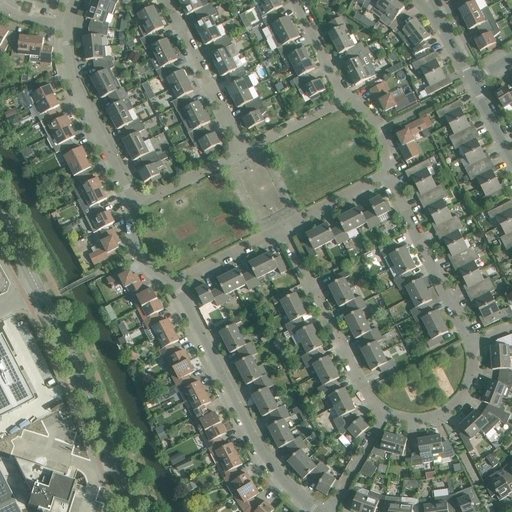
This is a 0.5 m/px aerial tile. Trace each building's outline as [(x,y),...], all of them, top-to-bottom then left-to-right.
[(90,0),(88,6),(90,6),(90,7),(106,13),(109,14),(112,15),(115,5),(119,0),(118,0),(90,0)] [(198,0),(191,0),(182,5),(184,10),(183,10),(186,15),(187,14),(187,15),(199,9),(202,15),(214,8),(211,3),(208,5),(206,0),(200,2),(198,0)] [(269,0),(262,4),(257,6),(262,16),(261,17),(264,22),(276,16),(273,11),(276,10),(282,6),(280,1),(281,1),(280,0),(269,0)] [(352,0),(362,4),(361,7),(367,10),(369,6),(372,0),(352,0)] [(372,0),(369,6),(367,10),(371,12),(372,11),(381,19),(395,0),(394,0),(380,0),(378,2),(374,0),(372,0)] [(381,19),(380,19),(389,27),(393,31),(402,22),(397,17),(404,8),(395,0),(381,19)] [(466,5),(459,9),(461,14),(460,15),(463,19),(464,19),(480,11),(488,7),(483,0),(465,0),(468,4),(466,5)] [(141,6),(129,12),(132,17),(138,14),(143,25),(159,17),(156,12),(157,11),(155,7),(154,7),(153,6),(144,11),(141,6)] [(88,7),(85,16),(86,17),(86,18),(91,20),(93,21),(90,28),(104,30),(109,30),(110,24),(106,23),(109,14),(106,13),(90,7),(90,8),(88,7)] [(480,11),(464,19),(466,24),(465,25),(468,29),(469,29),(469,30),(479,25),(481,30),(496,23),(488,7),(480,11)] [(204,20),(195,25),(198,30),(197,30),(199,35),(200,34),(200,35),(216,27),(211,17),(216,14),(214,8),(202,15),(204,20)] [(245,13),(239,16),(247,31),(253,28),(245,13)] [(364,15),(360,22),(372,30),(376,24),(364,15)] [(267,28),(262,30),(268,40),(272,38),(273,37),(278,35),(293,27),(291,22),(292,22),(289,17),(288,18),(288,17),(281,20),(278,22),(276,16),(264,22),(267,28)] [(143,25),(139,27),(144,37),(140,39),(143,45),(155,39),(152,33),(164,27),(161,22),(162,21),(160,17),(159,17),(143,25)] [(335,30),(329,33),(334,44),(349,36),(344,26),(345,26),(341,17),(329,23),(332,29),(334,28),(335,30)] [(402,22),(393,31),(396,34),(397,33),(405,43),(423,28),(416,19),(406,26),(402,22)] [(484,36),(475,40),(480,51),(487,48),(488,51),(497,46),(493,38),(500,32),(496,23),(481,30),(484,36)] [(216,27),(200,35),(203,40),(202,40),(204,45),(205,44),(206,45),(213,42),(215,41),(218,46),(230,40),(227,34),(222,24),(216,27)] [(0,26),(0,54),(2,56),(6,49),(9,44),(4,41),(8,34),(9,32),(5,30),(0,26)] [(268,40),(267,41),(272,51),(277,48),(280,54),(292,48),(289,43),(292,41),(298,38),(298,37),(299,36),(294,27),(293,28),(293,27),(278,35),(273,37),(272,38),(268,40)] [(84,43),(83,43),(83,48),(85,48),(85,49),(102,47),(101,36),(103,36),(108,36),(109,30),(104,30),(90,28),(91,36),(84,37),(84,43)] [(423,28),(405,43),(414,55),(417,61),(428,55),(426,50),(428,48),(430,48),(426,41),(430,38),(423,28)] [(10,57),(7,65),(16,68),(18,61),(24,62),(25,55),(30,56),(32,37),(24,36),(20,36),(20,38),(20,42),(13,41),(12,47),(11,57),(10,57)] [(349,36),(334,44),(339,54),(348,50),(351,55),(365,48),(362,43),(355,46),(349,36)] [(30,56),(29,62),(40,63),(40,65),(51,66),(53,47),(43,46),(44,38),(32,37),(30,56)] [(155,39),(143,45),(145,50),(151,47),(156,58),(172,50),(169,45),(171,44),(168,40),(167,40),(167,39),(157,44),(155,39)] [(218,52),(211,56),(214,61),(213,62),(215,66),(216,66),(238,56),(240,55),(234,44),(232,45),(230,40),(218,46),(220,51),(218,52)] [(85,49),(83,50),(84,59),(86,59),(86,60),(96,59),(97,66),(97,67),(111,63),(109,57),(106,58),(105,47),(102,47),(85,49)] [(292,48),(280,54),(283,59),(288,56),(293,67),(309,59),(307,54),(308,53),(305,49),(304,49),(304,48),(294,53),(292,48)] [(346,66),(344,67),(348,76),(350,75),(366,68),(361,59),(368,55),(368,53),(365,48),(351,55),(354,60),(351,62),(345,65),(346,66)] [(156,58),(151,60),(154,67),(159,76),(163,74),(171,70),(168,65),(177,60),(175,55),(176,54),(173,50),(172,50),(156,58)] [(417,61),(412,64),(415,70),(420,68),(425,77),(441,69),(444,67),(436,52),(428,55),(417,61)] [(394,53),(388,55),(391,60),(393,61),(398,58),(394,53)] [(238,56),(216,66),(219,71),(218,72),(220,76),(221,76),(222,77),(231,72),(234,77),(246,71),(243,66),(238,56)] [(299,77),(293,80),(296,85),(308,79),(305,74),(314,69),(312,64),(313,63),(310,59),(309,59),(293,67),(299,77)] [(404,68),(401,62),(385,71),(388,76),(404,68)] [(100,73),(91,78),(94,83),(92,83),(95,88),(96,87),(96,88),(112,80),(115,78),(110,69),(113,68),(111,63),(97,67),(100,73)] [(350,76),(349,77),(353,85),(355,84),(355,86),(371,78),(377,75),(372,64),(366,68),(350,75),(350,76)] [(430,86),(424,89),(428,96),(452,83),(447,74),(444,67),(441,69),(425,77),(430,86)] [(171,70),(159,76),(161,81),(165,79),(163,74),(171,70)] [(183,70),(167,78),(172,89),(188,81),(185,76),(186,76),(184,71),(183,71),(183,70)] [(228,88),(227,89),(231,98),(232,97),(232,98),(248,90),(254,87),(248,77),(246,71),(234,77),(236,83),(227,87),(228,88)] [(112,80),(96,88),(99,93),(98,93),(100,98),(101,97),(102,99),(111,94),(113,99),(125,93),(123,88),(122,88),(117,78),(115,78),(112,80)] [(308,79),(296,85),(299,91),(301,95),(306,92),(311,101),(320,96),(319,94),(325,90),(320,80),(310,84),(308,79)] [(26,90),(24,92),(32,107),(54,95),(56,95),(54,91),(48,80),(26,90)] [(178,99),(172,102),(175,107),(187,101),(184,96),(193,91),(191,86),(192,86),(189,81),(188,81),(172,89),(178,99)] [(397,111),(409,105),(417,101),(412,92),(405,96),(404,95),(393,100),(391,96),(390,96),(383,83),(370,90),(380,110),(384,108),(385,112),(395,107),(397,111)] [(499,89),(494,92),(495,93),(494,94),(504,108),(509,105),(511,108),(511,94),(510,96),(505,87),(500,90),(499,89)] [(248,90),(232,98),(235,102),(234,103),(236,108),(237,107),(238,108),(247,103),(250,109),(261,103),(259,97),(253,100),(248,90)] [(116,104),(107,109),(109,114),(108,115),(111,119),(112,119),(112,120),(128,112),(133,109),(125,93),(113,99),(116,104)] [(54,95),(32,107),(37,117),(38,116),(41,122),(56,115),(53,109),(58,107),(59,106),(57,102),(54,95)] [(460,100),(436,112),(439,119),(445,116),(449,125),(465,117),(462,111),(465,110),(460,100)] [(187,101),(175,107),(177,112),(178,112),(183,123),(188,120),(204,112),(201,107),(202,107),(200,102),(199,103),(199,102),(192,105),(189,106),(187,101)] [(252,114),(243,119),(248,130),(255,126),(257,129),(265,124),(261,116),(266,112),(261,103),(250,109),(252,114)] [(15,108),(5,114),(7,119),(15,114),(18,113),(15,108)] [(128,112),(112,120),(115,124),(114,125),(116,129),(117,129),(118,130),(127,125),(129,130),(141,124),(139,119),(133,122),(128,112)] [(183,123),(191,139),(203,133),(200,127),(209,123),(209,122),(210,121),(205,112),(204,113),(204,112),(188,120),(183,123)] [(56,115),(41,122),(44,128),(48,137),(53,135),(70,126),(71,126),(70,122),(67,116),(59,120),(56,115)] [(16,116),(9,119),(13,125),(17,123),(18,120),(16,116)] [(468,123),(465,117),(449,125),(454,135),(449,137),(452,144),(476,131),(471,122),(468,123)] [(400,139),(396,141),(406,161),(420,155),(413,141),(414,141),(411,136),(427,128),(422,118),(405,127),(407,131),(398,136),(400,139)] [(132,136),(123,140),(126,146),(124,146),(127,151),(128,150),(128,151),(144,143),(138,133),(144,130),(141,124),(129,130),(132,136)] [(48,137),(47,138),(52,149),(54,148),(56,153),(61,151),(64,150),(69,147),(74,145),(71,139),(74,138),(75,137),(73,133),(70,126),(53,135),(48,137)] [(460,147),(465,156),(481,148),(478,142),(481,141),(476,131),(452,144),(455,150),(460,147)] [(203,133),(191,139),(195,148),(202,146),(206,155),(215,150),(213,147),(220,144),(214,133),(205,138),(203,133)] [(144,143),(128,151),(131,156),(130,156),(132,161),(133,160),(133,161),(143,157),(145,162),(157,156),(149,140),(144,143)] [(64,150),(61,151),(69,166),(86,158),(87,157),(85,153),(82,147),(76,150),(74,145),(69,147),(64,150)] [(484,154),(481,148),(465,156),(470,166),(465,168),(468,175),(492,162),(487,153),(484,154)] [(148,167),(139,172),(144,183),(151,179),(152,182),(161,177),(157,169),(163,166),(161,161),(168,158),(165,152),(157,156),(145,162),(148,167)] [(86,158),(69,166),(74,177),(77,175),(79,181),(90,175),(87,170),(89,169),(91,168),(89,164),(86,158)] [(413,180),(416,186),(432,178),(427,169),(432,166),(429,159),(405,172),(410,181),(413,180)] [(497,172),(492,162),(468,175),(471,181),(476,178),(481,187),(497,179),(493,173),(497,172)] [(79,181),(71,185),(74,190),(79,200),(82,198),(101,188),(103,188),(101,184),(98,178),(93,181),(90,175),(79,181)] [(416,193),(421,203),(445,191),(442,184),(436,187),(432,178),(416,186),(419,192),(416,193)] [(480,199),(484,206),(508,193),(503,184),(500,185),(497,179),(481,187),(486,197),(480,199)] [(79,200),(78,201),(86,216),(92,213),(95,212),(100,209),(98,204),(105,200),(107,199),(105,195),(101,188),(82,198),(79,200)] [(448,197),(445,191),(421,203),(425,212),(429,211),(432,217),(447,209),(443,199),(448,197)] [(373,209),(368,212),(375,226),(381,223),(378,217),(391,211),(386,202),(384,203),(380,196),(369,202),(373,209)] [(501,226),(511,220),(511,201),(487,213),(491,219),(496,217),(501,226)] [(359,207),(348,213),(356,229),(366,223),(369,229),(375,226),(368,212),(362,215),(359,207)] [(86,216),(85,217),(93,233),(98,231),(99,230),(108,226),(113,223),(115,222),(113,219),(109,212),(105,214),(102,208),(100,209),(95,212),(92,213),(86,216)] [(432,224),(436,234),(461,222),(457,215),(452,218),(447,209),(432,217),(435,223),(432,224)] [(336,228),(343,242),(349,239),(346,234),(356,229),(348,213),(338,218),(341,225),(336,228)] [(481,213),(475,216),(478,222),(484,219),(481,213)] [(511,220),(501,226),(505,235),(500,238),(503,244),(511,239),(511,220)] [(444,242),(447,248),(463,240),(458,230),(464,228),(461,222),(436,234),(441,243),(444,242)] [(327,224),(316,229),(325,245),(335,240),(338,245),(343,242),(336,228),(331,231),(327,224)] [(94,253),(89,255),(94,265),(116,254),(114,250),(119,248),(117,244),(121,243),(119,239),(114,229),(110,230),(108,226),(99,230),(101,235),(99,236),(102,243),(105,247),(94,253)] [(314,250),(325,245),(316,229),(306,234),(310,241),(304,244),(312,258),(317,256),(314,250)] [(511,239),(503,244),(506,250),(511,248),(511,239)] [(468,249),(463,240),(447,248),(451,254),(447,255),(452,265),(476,253),(473,246),(468,249)] [(395,266),(410,258),(405,247),(398,251),(395,246),(381,253),(384,259),(389,256),(395,266)] [(270,252),(260,258),(268,274),(278,268),(281,274),(287,271),(279,257),(274,260),(270,252)] [(460,273),(463,279),(479,271),(474,262),(480,259),(476,253),(452,265),(457,274),(460,273)] [(253,270),(248,273),(255,287),(261,284),(258,279),(268,274),(260,258),(249,263),(253,270)] [(389,269),(397,285),(411,277),(409,272),(416,268),(410,258),(395,266),(389,269)] [(238,269),(228,274),(236,290),(246,285),(249,290),(255,287),(248,273),(242,276),(238,269)] [(334,297),(350,289),(344,279),(350,276),(347,270),(333,277),(336,283),(328,286),(334,297)] [(484,280),(479,271),(463,279),(466,285),(463,286),(468,296),(492,284),(489,277),(484,280)] [(120,272),(107,279),(112,289),(123,283),(125,288),(126,287),(130,294),(143,287),(138,277),(136,273),(133,275),(131,272),(121,276),(120,272)] [(221,286),(216,289),(223,303),(229,300),(226,295),(236,290),(228,274),(217,279),(221,286)] [(411,298),(427,290),(421,279),(414,283),(411,277),(397,285),(400,291),(406,288),(411,298)] [(479,310),(495,302),(490,293),(495,290),(492,284),(468,296),(473,305),(476,304),(479,310)] [(223,303),(216,289),(211,292),(207,285),(196,290),(199,297),(197,298),(201,307),(214,301),(217,306),(223,303)] [(143,287),(130,294),(138,309),(142,307),(158,299),(152,289),(146,292),(143,287)] [(346,304),(349,309),(363,302),(360,296),(355,299),(350,289),(334,297),(339,307),(346,304)] [(432,300),(427,290),(411,298),(416,308),(410,311),(413,316),(427,309),(425,304),(432,300)] [(286,292),(279,295),(272,299),(275,305),(281,302),(286,312),(301,304),(296,293),(289,297),(286,292)] [(142,307),(138,309),(143,320),(146,325),(156,319),(160,318),(157,313),(163,310),(158,299),(142,307)] [(352,315),(345,318),(350,329),(366,321),(361,311),(366,308),(363,302),(349,309),(352,315)] [(479,317),(484,327),(508,315),(505,308),(499,311),(495,302),(479,310),(482,316),(479,317)] [(307,315),(301,304),(286,312),(291,322),(285,325),(288,331),(302,323),(300,318),(307,315)] [(427,309),(413,316),(416,322),(422,319),(427,329),(443,321),(437,311),(430,315),(427,309)] [(220,333),(225,343),(241,335),(236,325),(241,322),(238,316),(224,324),(227,329),(220,333)] [(156,319),(146,325),(148,330),(153,328),(158,338),(173,330),(168,320),(162,323),(160,318),(156,319)] [(363,336),(365,341),(380,334),(377,328),(371,331),(366,321),(350,329),(355,339),(363,336)] [(448,332),(443,321),(427,329),(432,339),(426,342),(429,348),(444,341),(441,336),(448,332)] [(118,326),(123,336),(129,333),(124,323),(118,326)] [(297,334),(302,344),(318,336),(312,325),(305,329),(302,323),(288,331),(291,337),(297,334)] [(173,330),(158,338),(163,348),(159,351),(161,356),(172,350),(176,349),(173,344),(179,341),(173,330)] [(380,334),(365,341),(368,346),(361,350),(366,360),(382,352),(377,342),(382,339),(380,334)] [(491,350),(490,350),(491,358),(509,357),(509,350),(510,350),(511,348),(511,334),(497,340),(497,341),(498,341),(498,346),(491,347),(491,350)] [(0,417),(34,400),(12,359),(14,358),(13,356),(9,358),(8,356),(10,355),(0,336),(0,335),(0,417)] [(238,350),(240,355),(254,348),(252,342),(246,345),(241,335),(225,343),(230,354),(238,350)] [(323,346),(318,336),(302,344),(307,354),(301,357),(304,362),(319,355),(316,350),(323,346)] [(124,337),(118,340),(121,346),(127,342),(124,337)] [(236,364),(241,375),(257,367),(252,357),(257,354),(254,348),(240,355),(243,361),(236,364)] [(172,350),(161,356),(169,371),(189,361),(184,351),(178,354),(176,349),(172,350)] [(134,360),(138,355),(132,351),(129,357),(134,360)] [(387,362),(382,352),(366,360),(372,371),(379,367),(381,373),(396,365),(393,360),(387,362)] [(313,365),(318,375),(334,367),(328,357),(321,360),(319,355),(304,362),(307,368),(313,365)] [(509,357),(491,358),(491,366),(492,366),(492,370),(503,369),(503,372),(502,377),(511,378),(511,372),(510,372),(510,369),(509,357)] [(189,361),(169,371),(177,387),(188,381),(191,380),(189,375),(195,372),(189,361)] [(254,382),(256,387),(271,380),(268,374),(262,377),(257,367),(241,375),(246,385),(254,382)] [(339,378),(334,367),(318,375),(323,385),(317,388),(320,394),(335,387),(332,382),(339,378)] [(488,383),(485,391),(503,397),(507,399),(511,387),(511,378),(502,377),(502,382),(501,384),(498,383),(491,380),(489,384),(488,383)] [(188,381),(177,387),(180,392),(184,400),(185,402),(205,392),(200,382),(194,385),(191,380),(188,381)] [(257,406),(269,400),(273,399),(268,389),(273,386),(271,380),(256,387),(259,392),(252,396),(257,406)] [(329,397),(334,407),(350,399),(345,389),(337,392),(335,387),(320,394),(323,400),(329,397)] [(483,398),(482,402),(492,406),(488,412),(500,420),(506,424),(510,415),(503,412),(504,412),(504,411),(504,410),(504,409),(504,408),(503,407),(503,406),(502,406),(502,405),(501,405),(500,404),(503,397),(485,391),(482,398),(483,398)] [(205,392),(185,402),(193,418),(204,412),(207,411),(204,406),(210,403),(205,392)] [(273,399),(269,400),(257,406),(263,417),(270,413),(273,419),(287,412),(284,406),(278,409),(273,399)] [(339,430),(351,419),(348,413),(355,410),(350,399),(334,407),(328,410),(339,430)] [(155,405),(152,400),(146,404),(149,408),(155,405)] [(311,417),(304,403),(292,409),(295,414),(300,412),(304,421),(311,417)] [(473,412),(467,418),(480,431),(484,436),(500,420),(488,412),(484,418),(476,410),(474,413),(473,412)] [(204,412),(193,418),(201,433),(221,423),(215,413),(210,416),(207,411),(204,412)] [(268,428),(273,438),(289,430),(284,420),(290,417),(287,412),(273,419),(275,424),(268,428)] [(351,419),(339,430),(343,435),(348,430),(358,441),(365,434),(363,432),(369,427),(361,418),(355,423),(351,419)] [(471,439),(480,431),(467,418),(461,423),(462,424),(459,426),(467,434),(465,435),(461,438),(468,453),(474,450),(469,441),(471,439)] [(205,431),(201,433),(206,444),(209,449),(220,443),(223,442),(220,437),(226,434),(221,423),(205,431)] [(155,429),(158,435),(164,433),(161,427),(155,429)] [(286,445),(290,451),(303,442),(299,437),(294,440),(289,430),(273,438),(279,449),(286,445)] [(158,435),(161,441),(166,438),(164,433),(158,435)] [(391,453),(396,435),(389,433),(388,434),(385,433),(381,445),(376,444),(370,454),(383,457),(385,451),(391,453)] [(396,435),(391,453),(403,456),(407,440),(403,439),(404,437),(396,435)] [(436,435),(429,437),(433,461),(433,463),(434,463),(439,462),(441,459),(450,457),(450,458),(456,455),(450,443),(442,447),(440,436),(437,436),(436,435)] [(412,454),(411,459),(411,464),(411,466),(422,465),(422,463),(433,461),(429,437),(421,438),(421,439),(417,440),(420,453),(412,454)] [(220,443),(209,449),(217,464),(237,454),(231,444),(225,447),(223,442),(220,443)] [(306,447),(303,442),(290,451),(294,456),(288,462),(296,471),(309,459),(301,451),(306,447)] [(237,454),(217,464),(225,480),(236,474),(239,473),(236,468),(242,465),(237,454)] [(491,454),(486,458),(493,467),(498,464),(491,454)] [(0,511),(67,511),(74,494),(70,493),(73,483),(63,479),(64,476),(12,459),(15,464),(0,459),(0,511)] [(309,474),(315,478),(325,466),(320,462),(316,467),(309,459),(296,471),(303,479),(309,474)] [(366,462),(363,467),(374,473),(377,468),(366,462)] [(507,465),(503,469),(506,473),(511,479),(511,478),(511,469),(511,470),(507,465)] [(325,466),(315,478),(320,482),(316,490),(327,496),(331,489),(333,490),(338,481),(325,474),(329,470),(325,466)] [(371,478),(374,473),(363,467),(360,472),(371,478)] [(511,479),(506,473),(503,469),(497,473),(497,480),(498,480),(493,483),(492,482),(485,486),(491,497),(495,495),(499,501),(509,495),(508,494),(511,492),(506,483),(511,479)] [(236,474),(225,480),(227,485),(234,495),(238,493),(253,484),(247,474),(241,477),(239,473),(236,474)] [(192,478),(181,484),(184,490),(188,488),(195,484),(192,478)] [(238,493),(234,495),(240,505),(242,509),(243,511),(244,511),(254,504),(257,502),(253,497),(259,494),(253,484),(238,493)] [(472,487),(450,496),(454,508),(460,507),(461,511),(477,511),(478,511),(476,505),(480,503),(472,487)] [(370,491),(368,498),(362,511),(374,511),(376,508),(383,510),(386,497),(370,491)] [(354,511),(362,511),(368,498),(357,494),(351,510),(354,511)] [(434,498),(435,504),(436,511),(448,511),(448,510),(454,508),(450,496),(434,498)] [(400,511),(401,505),(402,498),(386,497),(383,510),(389,511),(388,511),(400,511)] [(401,505),(400,511),(418,511),(418,500),(412,499),(402,498),(401,505)] [(418,500),(418,511),(436,511),(435,504),(429,505),(429,504),(425,499),(418,500)] [(254,504),(244,511),(272,511),(274,510),(265,501),(261,506),(257,502),(254,504)]
